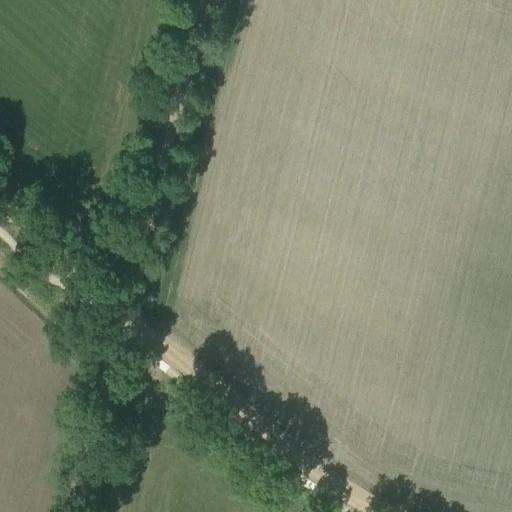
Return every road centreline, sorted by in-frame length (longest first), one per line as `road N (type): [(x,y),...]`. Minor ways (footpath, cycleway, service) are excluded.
road 1 (track): [(205,0),(120,324)]
road 2 (track): [(363,511),(297,477),(120,324)]
road 3 (track): [(120,324),(75,511)]
road 4 (track): [(120,324),(0,214)]
